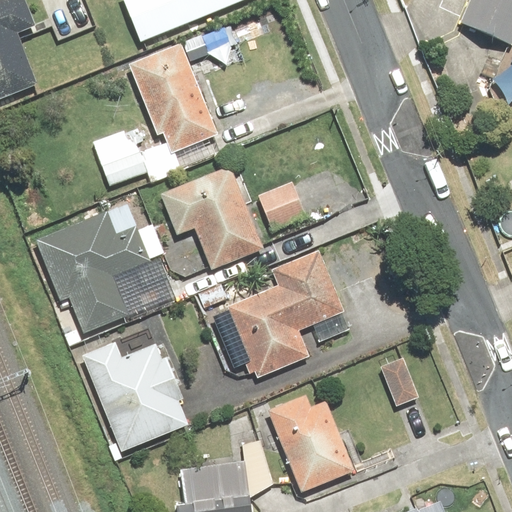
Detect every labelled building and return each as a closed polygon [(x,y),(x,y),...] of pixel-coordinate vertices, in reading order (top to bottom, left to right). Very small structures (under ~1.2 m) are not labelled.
[(26,0),(0,0),(0,100),(43,84),(22,29),(35,24),(26,0)] [(125,0),(138,35),(233,0),(125,0)] [(511,40),(511,0),(469,0),(459,25),(510,46),(511,40)] [(184,47),(128,73),(170,160),(225,133),(184,47)] [(140,128),(97,145),(112,186),(156,169),(140,128)] [(241,158),(163,196),(177,241),(202,229),(217,279),(264,255),(250,213),(258,209),(241,158)] [(293,180),(261,195),(278,231),(310,215),(293,180)] [(128,312),(116,277),(141,263),(120,206),(42,251),(75,343),(128,312)] [(277,289),(236,308),(257,380),(310,356),(303,334),(345,315),(326,248),(273,273),(277,289)] [(233,302),(225,282),(193,295),(201,315),(233,302)] [(94,358),(129,452),(196,427),(160,334),(94,358)] [(410,354),(384,365),(401,408),(428,398),(410,354)] [(327,390),(265,414),(299,500),(361,476),(327,390)] [(234,441),(234,460),(181,460),(180,511),(252,511),(253,494),(268,494),(268,442),(234,441)] [(459,511),(455,501),(424,511),(459,511)]
